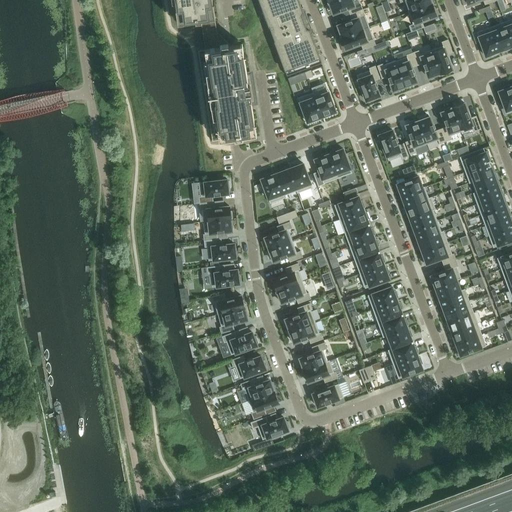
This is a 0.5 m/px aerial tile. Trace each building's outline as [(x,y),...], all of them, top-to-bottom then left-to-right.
[(171,0),(172,2),(174,2),(175,8),(175,9),(176,8),(178,23),(195,20),(196,22),(201,21),(205,49),(231,45),(218,32),(217,32),(217,31),(211,32),(210,26),(216,25),(215,17),(212,0),(171,0)] [(298,0),(258,0),(269,27),(269,26),(275,41),(274,41),(287,76),(322,63),(310,31),(310,30),(309,30),(309,29),(308,29),(307,29),(301,15),(302,15),(302,14),(303,14),(303,13),(303,12),(303,11),(298,0)] [(330,4),(328,4),(331,11),(333,11),(334,14),(341,11),(347,9),(348,8),(350,14),(363,10),(359,0),(334,0),(329,2),(330,4)] [(399,0),(400,2),(404,1),(409,13),(432,4),(432,3),(432,4),(431,2),(433,2),(432,0),(399,0)] [(389,1),(377,5),(384,30),(391,28),(386,11),(392,9),(389,1)] [(432,4),(409,13),(413,24),(409,26),(411,32),(424,27),(422,21),(437,16),(432,4)] [(339,28),(337,29),(340,36),(342,35),(342,37),(341,37),(342,37),(369,27),(363,10),(350,14),(352,20),(351,20),(345,22),(345,23),(338,25),(339,28)] [(511,41),(505,22),(491,27),(500,51),(502,50),(503,52),(509,50),(509,48),(511,46),(511,41)] [(369,27),(342,37),(346,49),(361,44),(363,50),(376,45),(369,27)] [(491,27),(477,32),(486,56),(491,54),(492,56),(498,54),(498,52),(500,51),(491,27)] [(443,46),(432,50),(440,74),(452,69),(447,54),(453,52),(448,40),(442,42),(443,46)] [(205,49),(198,51),(213,141),(256,134),(255,123),(256,123),(256,122),(255,122),(252,103),(255,103),(254,92),(254,91),(253,91),(252,86),(253,85),(252,85),(251,74),(247,74),(244,55),(246,55),(245,54),(244,54),(242,44),(232,45),(231,45),(205,49)] [(419,50),(413,53),(417,65),(423,63),(423,64),(426,70),(428,77),(431,76),(432,78),(439,75),(438,74),(440,73),(440,74),(432,50),(420,54),(419,50)] [(407,56),(396,61),(405,86),(407,85),(407,87),(414,84),(414,83),(417,82),(414,74),(412,68),(411,68),(417,65),(413,53),(407,55),(407,56)] [(383,63),(377,66),(382,78),(388,76),(388,77),(390,83),(391,83),(393,90),(396,89),(397,91),(404,88),(403,87),(405,86),(396,61),(384,65),(383,63)] [(370,70),(357,75),(366,101),(368,100),(368,102),(375,100),(375,98),(380,96),(377,88),(375,82),(374,81),(380,78),(375,66),(369,68),(370,70)] [(504,89),(499,91),(507,113),(511,111),(511,86),(511,87),(510,85),(503,87),(504,89)] [(313,92),(313,93),(322,117),(324,116),(325,118),(331,115),(330,114),(336,112),(328,90),(314,95),(313,92)] [(313,93),(299,98),(307,122),(313,120),(314,122),(320,120),(319,118),(322,117),(313,93)] [(465,103),(453,108),(462,133),(474,129),(475,131),(481,128),(476,116),(470,118),(465,103)] [(447,127),(441,129),(445,142),(451,139),(450,135),(461,131),(462,134),(462,133),(453,108),(452,108),(453,108),(451,109),(451,107),(444,110),(444,111),(441,112),(444,120),(446,126),(447,127)] [(420,120),(418,121),(426,144),(438,140),(439,144),(445,142),(441,129),(435,131),(435,130),(433,124),(432,124),(430,117),(427,118),(426,116),(419,119),(420,120)] [(411,140),(405,142),(410,155),(416,152),(415,148),(426,144),(418,121),(416,122),(415,120),(408,123),(409,124),(406,125),(409,133),(411,139),(411,140)] [(380,135),(379,135),(389,161),(402,156),(402,158),(409,156),(404,143),(398,145),(397,144),(398,144),(395,138),(392,130),(387,132),(387,130),(380,132),(380,135)] [(482,148),(460,157),(465,172),(490,163),(488,159),(490,158),(487,151),(484,152),(482,148)] [(331,153),(329,154),(338,178),(352,173),(343,149),(338,151),(337,149),(331,151),(331,153)] [(320,157),(315,159),(324,183),(338,178),(329,154),(327,155),(326,153),(319,155),(320,157)] [(291,168),(289,169),(298,193),(312,188),(303,163),(298,165),(297,164),(291,166),(291,168)] [(490,163),(465,172),(469,183),(496,173),(493,167),(491,167),(490,163)] [(278,173),(275,174),(284,198),(285,198),(284,196),(297,191),(298,193),(289,169),(284,170),(283,169),(277,171),(278,173)] [(267,177),(261,179),(270,203),(284,198),(275,174),(273,175),(272,173),(266,175),(267,177)] [(496,173),(469,183),(470,183),(472,182),(475,192),(473,193),(498,184),(496,180),(498,179),(496,173)] [(401,196),(422,188),(418,176),(397,184),(395,185),(398,192),(400,191),(401,196)] [(201,196),(199,197),(200,203),(213,202),(213,195),(214,195),(221,195),(228,194),(228,188),(230,188),(229,181),(227,181),(227,180),(200,183),(201,196)] [(498,184),(473,193),(477,204),(503,194),(501,188),(499,189),(498,184)] [(403,200),(401,201),(404,208),(431,197),(429,198),(425,187),(401,196),(403,200)] [(356,188),(343,193),(345,199),(358,194),(356,188)] [(503,194),(477,204),(481,215),(506,206),(504,201),(506,201),(503,194)] [(359,196),(334,205),(340,219),(364,210),(363,208),(365,207),(362,201),(361,201),(359,196)] [(431,197),(404,208),(406,207),(410,218),(435,209),(431,197)] [(230,206),(214,208),(213,202),(200,203),(201,210),(202,210),(204,222),(231,219),(230,206)] [(506,206),(481,215),(485,226),(511,216),(509,210),(507,210),(506,206)] [(411,223),(410,223),(412,230),(437,221),(433,210),(436,209),(435,209),(410,218),(411,223)] [(364,210),(340,219),(345,233),(369,224),(369,223),(367,219),(369,218),(367,212),(365,213),(364,210)] [(290,212),(277,217),(279,223),(292,219),(290,212)] [(511,217),(511,216),(485,226),(489,236),(511,227),(511,223),(511,222),(511,217)] [(231,219),(204,222),(205,234),(203,234),(204,241),(221,239),(218,239),(217,233),(218,233),(224,232),(232,231),(231,228),(233,228),(232,221),(231,221),(230,219),(231,219)] [(437,221),(412,230),(412,231),(414,230),(418,240),(416,241),(444,231),(441,232),(437,221)] [(266,240),(264,241),(267,248),(269,247),(269,249),(292,241),(288,229),(292,228),(290,222),(277,226),(279,232),(278,232),(272,235),(265,237),(266,240)] [(369,224),(345,233),(350,247),(374,238),(373,235),(375,234),(373,228),(371,229),(369,225),(370,224),(369,224)] [(511,227),(489,236),(493,247),(511,240),(511,227)] [(444,231),(416,241),(419,248),(421,247),(422,252),(448,242),(444,231)] [(374,238),(350,247),(355,260),(379,251),(379,250),(379,251),(377,246),(379,246),(377,239),(375,240),(374,238)] [(234,244),(222,245),(221,239),(204,241),(207,241),(209,261),(236,257),(236,256),(238,256),(237,249),(235,249),(234,244)] [(270,251),(268,252),(271,259),(273,258),(274,261),(281,258),(287,256),(288,256),(290,262),(303,257),(300,251),(297,252),(292,241),(269,249),(270,251)] [(424,256),(422,257),(425,264),(441,258),(443,264),(456,260),(454,253),(452,254),(448,242),(422,252),(424,256)] [(323,251),(316,254),(321,266),(327,264),(323,251)] [(379,251),(355,260),(360,274),(384,265),(383,263),(385,262),(383,255),(381,256),(379,252),(380,252),(379,251)] [(511,252),(497,258),(501,269),(511,265),(511,252)] [(446,270),(429,276),(432,284),(434,283),(435,287),(461,278),(457,266),(458,266),(456,260),(443,264),(446,270)] [(287,274),(273,279),(277,291),(303,281),(298,270),(300,269),(298,263),(285,268),(287,274)] [(229,270),(225,271),(224,265),(207,267),(208,274),(210,273),(212,287),(239,283),(239,282),(241,282),(240,274),(238,275),(237,269),(229,271),(229,270)] [(384,265),(360,274),(365,288),(389,279),(387,274),(389,273),(387,267),(385,267),(384,265)] [(511,265),(501,269),(505,280),(511,277),(511,265)] [(322,273),(328,290),(336,287),(330,271),(322,273)] [(437,292),(435,293),(438,299),(465,289),(460,290),(457,280),(461,278),(435,287),(437,292)] [(278,293),(277,293),(279,300),(281,300),(282,302),(289,300),(295,298),(295,297),(296,297),(298,303),(311,299),(309,292),(307,293),(303,281),(277,291),(278,291),(278,293)] [(392,286),(368,295),(373,309),(397,300),(396,298),(398,297),(396,291),(394,292),(392,286)] [(465,289),(438,299),(438,300),(440,299),(444,310),(469,300),(465,289)] [(241,295),(226,299),(225,293),(211,297),(213,303),(215,303),(218,314),(244,307),(241,295)] [(397,300),(373,309),(378,323),(403,314),(402,313),(400,309),(402,309),(400,302),(398,303),(397,300)] [(445,314),(443,315),(446,322),(473,312),(469,300),(444,310),(445,314)] [(287,322),(285,322),(287,329),(289,329),(290,331),(315,321),(311,310),(313,309),(310,303),(297,308),(300,314),(299,314),(293,316),(285,319),(287,322)] [(245,308),(244,307),(218,314),(221,326),(220,327),(221,333),(234,330),(233,323),(233,324),(240,322),(247,320),(246,317),(248,316),(246,309),(244,310),(244,308),(245,308)] [(473,312),(446,322),(448,322),(452,332),(450,333),(478,323),(473,312)] [(403,314),(378,323),(383,337),(407,328),(406,326),(408,325),(406,318),(404,319),(402,315),(403,315),(403,314)] [(291,333),(289,333),(291,340),(293,340),(294,342),(301,340),(308,338),(308,337),(311,343),(323,339),(321,332),(319,333),(315,321),(290,331),(291,333)] [(478,323),(450,333),(453,340),(455,339),(456,344),(482,334),(478,323)] [(407,328),(383,337),(385,336),(390,349),(388,350),(413,341),(412,341),(411,337),(412,336),(410,330),(408,330),(407,328)] [(238,330),(222,336),(224,342),(227,342),(231,355),(257,345),(256,344),(258,343),(256,336),(254,337),(252,332),(244,335),(240,336),(238,330)] [(458,348),(456,349),(459,356),(486,346),(482,334),(456,344),(458,348)] [(413,341),(388,350),(393,364),(417,355),(416,353),(418,352),(416,346),(414,346),(413,342),(413,341)] [(301,361),(299,362),(302,369),(304,368),(304,369),(304,370),(330,361),(329,360),(327,361),(323,350),(327,348),(325,342),(312,347),(314,353),(313,353),(307,355),(307,356),(300,358),(301,361)] [(247,361),(246,361),(244,355),(231,360),(233,366),(235,365),(240,378),(266,369),(265,368),(267,367),(265,360),(263,361),(261,356),(253,359),(253,358),(247,361)] [(417,355),(393,364),(398,378),(423,369),(421,364),(423,363),(420,357),(418,358),(417,355)] [(330,361),(304,370),(308,382),(323,376),(325,382),(338,378),(336,372),(334,372),(330,361)] [(371,365),(365,368),(368,374),(374,372),(371,365)] [(365,368),(359,370),(364,383),(370,380),(365,368)] [(374,372),(368,374),(370,380),(376,378),(374,372)] [(256,385),(253,379),(241,384),(243,390),(245,389),(249,401),(274,391),(273,389),(275,389),(272,382),(271,382),(270,380),(262,382),(256,384),(256,385)] [(313,395),(311,395),(314,402),(316,401),(318,406),(325,404),(331,402),(331,401),(343,397),(339,384),(313,393),(313,395)] [(279,403),(274,391),(249,401),(253,412),(251,413),(254,419),(266,414),(264,408),(279,403)] [(60,403),(53,404),(62,442),(69,440),(60,403)] [(285,422),(283,417),(276,420),(276,419),(270,422),(268,422),(266,416),(251,422),(253,428),(258,426),(263,439),(288,430),(288,429),(290,428),(287,421),(285,422)]
